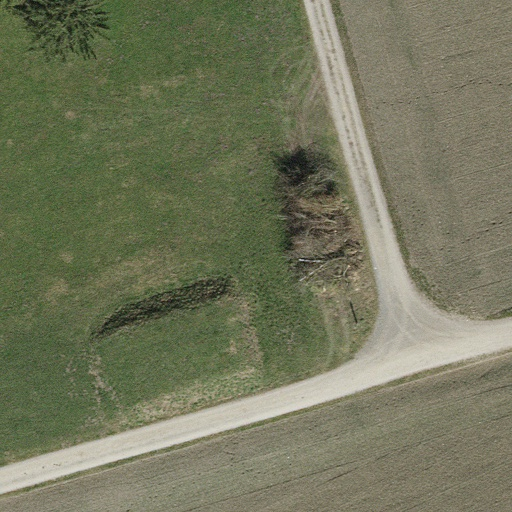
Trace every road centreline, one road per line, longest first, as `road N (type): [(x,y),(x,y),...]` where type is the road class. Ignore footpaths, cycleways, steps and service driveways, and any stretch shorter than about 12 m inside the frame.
road 1 (track): [(511,336),(0,491)]
road 2 (track): [(316,0),(409,366)]
